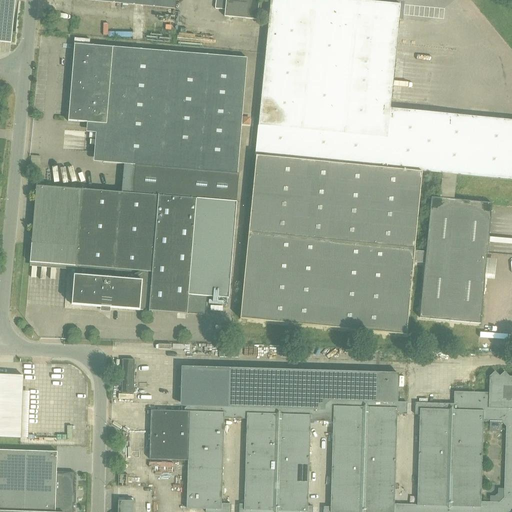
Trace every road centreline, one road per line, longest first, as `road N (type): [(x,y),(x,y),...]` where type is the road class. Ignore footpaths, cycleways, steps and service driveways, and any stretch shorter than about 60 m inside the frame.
road 1 (unclassified): [(98,511),(100,374),(93,362),(78,352),(0,347)]
road 2 (unclassified): [(0,294),(22,69)]
